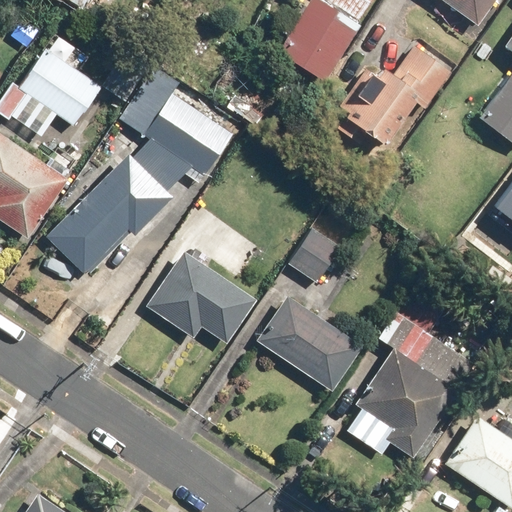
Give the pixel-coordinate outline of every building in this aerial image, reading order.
[(302,0),(276,43),(326,75),(372,0),(302,0)] [(448,0),(480,22),(495,0),(448,0)] [(229,58),(196,38),(178,68),(211,88),(229,58)] [(53,45),(20,85),(71,126),(103,85),(53,45)] [(339,108),(385,140),(415,98),(425,104),(448,68),(414,47),(396,76),(373,60),(339,108)] [(511,78),(483,114),(511,137),(511,78)] [(150,139),(51,237),(88,274),(196,167),(204,173),(230,130),(170,94),(144,136),(150,139)] [(67,176),(0,133),(0,220),(28,237),(36,225),(67,176)] [(511,173),(493,198),(511,213),(511,173)] [(294,264),(314,275),(328,249),(308,239),(294,264)] [(247,295),(186,257),(161,297),(222,335),(247,295)] [(399,310),(426,328),(445,300),(417,282),(399,310)] [(357,343),(287,296),(260,336),(330,383),(357,343)] [(457,387),(395,350),(362,406),(424,443),(457,387)] [(511,363),(503,376),(511,381),(511,363)] [(511,501),(511,440),(478,418),(449,460),(511,502),(511,501)] [(21,511),(64,511),(34,493),(21,511)]
